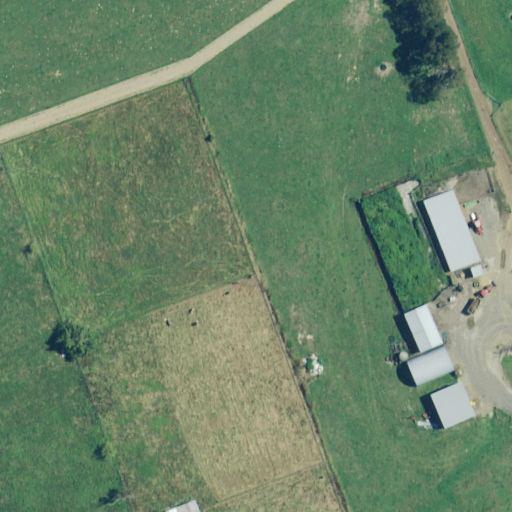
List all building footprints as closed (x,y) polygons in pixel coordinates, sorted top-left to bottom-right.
[(504,255),(471,168),(415,190),(448,276),(504,255)] [(443,344),(427,306),(405,316),(421,353),(443,344)] [(454,371),(445,349),(408,364),(416,386),(454,371)] [(475,417),(461,384),(432,396),(445,429),(475,417)] [(200,511),(197,501),(168,511),(200,511)]
